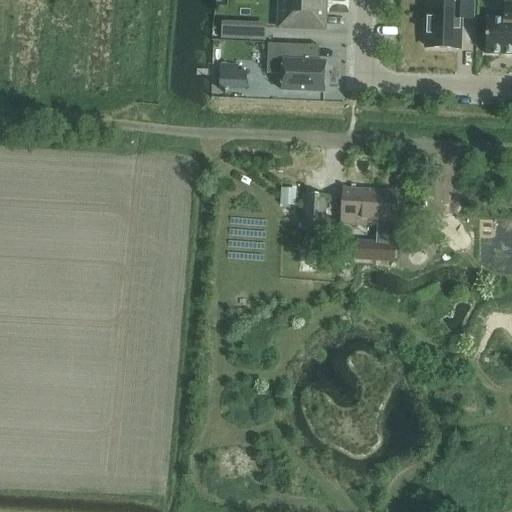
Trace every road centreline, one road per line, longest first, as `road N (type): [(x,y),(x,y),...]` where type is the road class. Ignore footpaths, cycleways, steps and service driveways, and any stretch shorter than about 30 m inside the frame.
road 1 (track): [(511,149),(0,118)]
road 2 (residential): [(366,0),(363,81),(511,86)]
